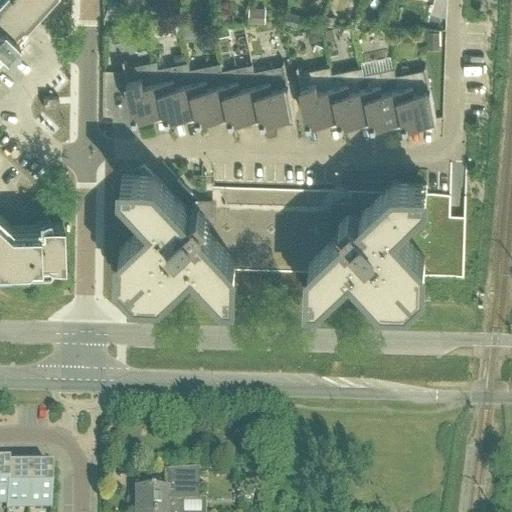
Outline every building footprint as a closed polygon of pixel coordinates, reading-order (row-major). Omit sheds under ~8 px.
[(0,0),(0,35),(2,37),(15,36),(15,23),(12,21),(23,10),(31,0),(0,0)] [(157,67),(158,67),(156,59),(155,59),(155,60),(126,66),(124,58),(123,58),(134,114),(153,110),(154,116),(164,114),(165,115),(167,115),(157,67)] [(189,68),(190,68),(188,60),(187,60),(187,61),(158,67),(157,67),(167,115),(185,111),(186,117),(196,115),(197,116),(199,116),(189,68)] [(253,70),(263,118),(281,114),(282,120),(293,118),(293,119),(296,119),(284,60),(283,60),(283,64),(254,70),(253,70)] [(221,70),(222,69),(220,61),(219,61),(219,62),(190,68),(189,68),(199,116),(217,112),(218,118),(229,116),(229,117),(231,117),(221,70)] [(253,70),(254,70),(252,62),(251,62),(251,63),(222,69),(221,70),(231,117),(249,113),(250,119),(261,117),(261,118),(263,118),(253,70)] [(331,73),(332,73),(330,64),(329,64),(329,66),(300,72),(298,64),(297,64),(308,119),(326,116),(328,122),(338,120),(338,121),(341,120),(331,73)] [(395,75),(405,122),(422,119),(424,125),(434,122),(435,124),(437,123),(425,64),(424,64),(425,69),(396,75),(395,75)] [(363,74),(364,74),(362,65),(361,65),(361,67),(332,73),(331,73),(341,120),(358,117),(360,123),(370,121),(371,122),(373,121),(363,74)] [(395,75),(396,75),(394,66),(393,66),(393,68),(364,74),(363,74),(373,121),(390,118),(392,124),(402,121),(402,123),(405,122),(395,75)] [(57,99),(57,95),(42,96),(43,107),(58,106),(58,103),(57,99)] [(334,190),(214,186),(212,186),(206,186),(206,194),(204,196),(199,199),(196,203),(195,201),(187,208),(155,174),(154,174),(152,174),(122,173),(122,184),(152,217),(119,247),(119,281),(127,281),(127,289),(160,291),(193,260),(224,293),(234,293),(235,270),(308,272),(308,295),(318,295),(342,273),(359,274),(382,297),(415,298),(415,290),(424,290),(424,276),(464,277),(465,216),(464,216),(450,216),(451,193),(449,193),(427,193),(427,183),(426,183),(394,182),(383,192),(376,192),(375,191),(347,191),(335,190),(334,190)] [(35,222),(35,223),(12,224),(0,213),(0,266),(26,266),(29,262),(47,262),(50,265),(63,264),(62,229),(62,221),(37,222),(35,222)] [(165,495),(135,494),(134,511),(178,511),(179,506),(199,506),(199,471),(165,475),(165,495)] [(6,505),(5,505),(5,510),(5,511),(28,511),(28,509),(28,473),(7,473),(6,473),(6,505)] [(28,509),(28,511),(50,511),(51,473),(28,473),(28,509)]
